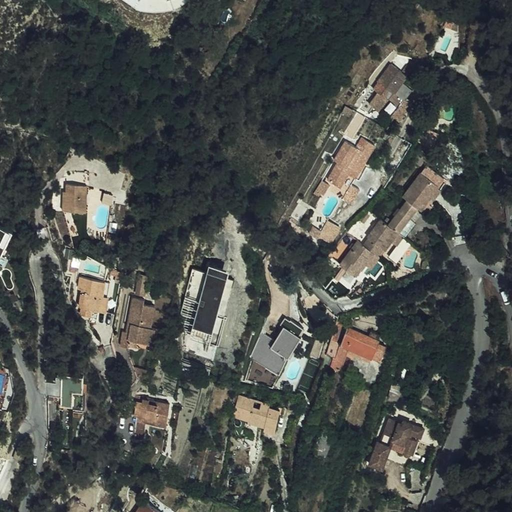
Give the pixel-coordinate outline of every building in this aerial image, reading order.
[(410,106),(417,110),(419,111),(430,94),(438,99),(443,91),(428,82),(424,89),(413,83),(398,109),(406,114),(410,106)] [(410,106),(406,114),(412,118),(417,110),(410,106)] [(411,130),(419,135),(431,115),(423,111),(411,130)] [(362,118),(354,113),(351,120),(358,124),(362,118)] [(443,147),(446,138),(441,137),(437,145),(443,147)] [(445,155),(451,140),(446,138),(443,147),(437,145),(432,143),(429,149),(445,155)] [(348,206),(363,216),(371,203),(363,197),(367,191),(377,174),(387,158),(374,150),(368,160),(357,154),(346,173),(350,175),(339,192),(351,200),(348,206)] [(419,204),(421,205),(422,206),(433,214),(438,217),(447,203),(450,205),(451,206),(457,197),(453,194),(459,185),(440,173),(424,197),(419,204)] [(380,177),(377,174),(367,191),(371,193),(380,177)] [(457,197),(463,188),(459,185),(453,194),(457,197)] [(85,191),(66,189),(65,197),(63,209),(59,208),(58,217),(81,219),(85,191)] [(335,206),(340,197),(333,193),(328,202),(335,206)] [(440,219),(450,205),(447,203),(438,217),(440,219)] [(414,241),(421,232),(433,214),(422,206),(420,208),(403,233),(414,241)] [(390,261),(393,264),(403,248),(410,252),(417,242),(414,241),(403,233),(395,227),(382,246),(384,247),(379,254),(390,261)] [(0,265),(12,272),(25,248),(0,234),(0,265)] [(343,243),(332,236),(323,248),(334,256),(343,243)] [(310,250),(318,255),(323,248),(315,243),(310,250)] [(374,276),(378,278),(390,261),(379,254),(372,250),(356,274),(369,283),(374,276)] [(269,264),(277,268),(281,261),(269,254),(265,261),(266,262),(267,263),(269,264)] [(228,278),(230,269),(209,264),(207,272),(192,269),(179,332),(212,339),(214,333),(221,335),(233,279),(228,278)] [(357,298),(361,292),(344,279),(335,293),(345,300),(357,298)] [(154,283),(145,281),(144,288),(152,292),(154,283)] [(151,299),(152,292),(144,288),(142,296),(151,299)] [(101,337),(104,324),(105,324),(112,295),(88,289),(85,301),(89,302),(85,320),(89,320),(87,328),(96,330),(95,335),(101,337)] [(110,325),(117,296),(112,295),(105,324),(110,325)] [(130,353),(130,351),(132,345),(154,350),(155,350),(159,334),(154,333),(159,312),(148,310),(149,305),(138,303),(132,329),(137,330),(136,334),(134,334),(133,338),(130,337),(126,336),(123,352),(130,353)] [(305,320),(304,321),(299,317),(294,324),(297,326),(283,345),(271,337),(260,352),(270,359),(276,351),(290,360),(294,355),(299,359),(320,330),(305,320)] [(353,325),(347,323),(344,329),(350,332),(353,325)] [(357,331),(350,348),(360,353),(380,362),(388,344),(357,331)] [(334,358),(340,360),(347,346),(339,343),(334,358)] [(130,351),(152,356),(154,350),(132,345),(130,351)] [(342,362),(343,362),(350,348),(347,346),(340,360),(342,362)] [(360,353),(350,348),(343,362),(342,362),(338,371),(349,375),(360,353)] [(143,382),(149,375),(135,372),(135,375),(136,377),(137,378),(138,380),(138,381),(143,382)] [(242,417),(245,418),(251,398),(245,397),(242,417)] [(251,398),(245,418),(258,419),(258,422),(276,424),(277,420),(287,422),(290,406),(269,403),(269,405),(261,403),(262,399),(251,398)] [(169,425),(174,404),(153,400),(153,404),(147,403),(139,401),(135,422),(156,427),(158,422),(169,425)] [(275,427),(286,429),(287,422),(277,420),(276,424),(275,427)] [(373,464),(386,469),(394,448),(416,457),(421,443),(414,440),(416,436),(425,440),(429,431),(409,423),(407,426),(395,420),(385,443),(382,442),(373,464)] [(316,456),(328,462),(340,434),(327,429),(316,456)] [(157,511),(144,502),(137,511),(157,511)]
